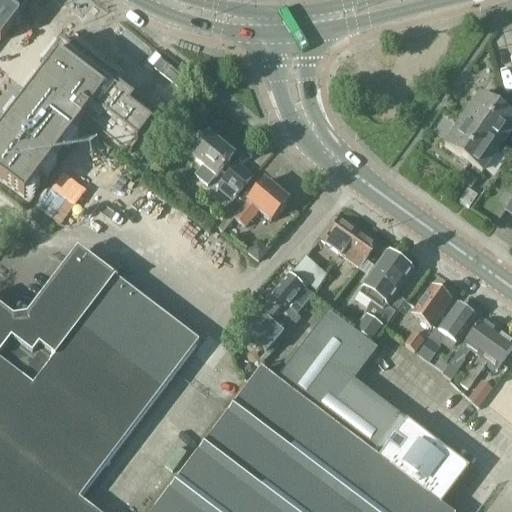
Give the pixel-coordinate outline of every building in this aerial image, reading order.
[(0,0),(0,41),(27,6),(18,0),(0,0)] [(0,180),(26,201),(86,123),(134,159),(162,123),(67,49),(0,136),(0,180)] [(461,124),(499,149),(511,130),(511,119),(480,97),(461,124)] [(499,149),(461,124),(443,149),(481,176),(499,149)] [(211,183),(215,179),(233,157),(207,135),(198,145),(181,131),(174,139),(191,154),(189,157),(202,169),(199,172),(200,178),(207,183),(211,183)] [(149,145),(132,167),(148,180),(156,169),(145,160),(154,149),(149,145)] [(251,179),(236,166),(220,184),(236,197),(251,179)] [(264,183),(236,216),(227,208),(212,226),(223,235),(235,221),(244,229),(258,213),(270,223),(287,203),(264,183)] [(467,192),(459,204),(469,210),(477,198),(467,192)] [(341,258),(357,236),(334,219),(318,242),(341,258)] [(357,236),(341,258),(359,271),(375,248),(357,236)] [(354,295),(379,313),(408,272),(383,254),(354,295)] [(317,293),(328,277),(306,258),(293,273),(317,293)] [(0,511),(90,511),(79,503),(199,346),(113,280),(109,286),(77,262),(18,340),(0,325),(0,511)] [(267,303),(295,328),(301,320),(295,314),(311,297),(289,278),(267,303)] [(431,330),(450,302),(431,288),(412,316),(431,330)] [(295,328),(267,303),(240,334),(240,338),(251,347),(254,347),(255,346),(265,355),(261,360),(266,364),(286,339),(295,328)] [(371,307),(353,332),(371,345),(393,314),(383,307),(379,313),(371,307)] [(456,307),(438,333),(437,332),(430,342),(429,341),(417,358),(429,366),(441,349),(439,348),(446,339),(455,345),(474,319),(456,307)] [(327,315),(275,383),(378,461),(406,424),(353,383),(376,353),(327,315)] [(462,347),(442,377),(451,383),(465,362),(464,362),(470,353),(479,359),(480,360),(480,359),(497,335),(479,323),(462,347)] [(404,347),(408,350),(415,355),(424,342),(413,334),(404,347)] [(480,360),(479,359),(460,386),(468,392),(487,364),(496,371),(511,349),(511,346),(497,335),(480,359),(480,360)] [(153,511),(445,511),(440,508),(378,461),(275,383),(260,371),(255,379),(153,511)] [(406,424),(378,461),(440,508),(468,471),(449,456),(451,453),(443,446),(440,450),(406,424)]
